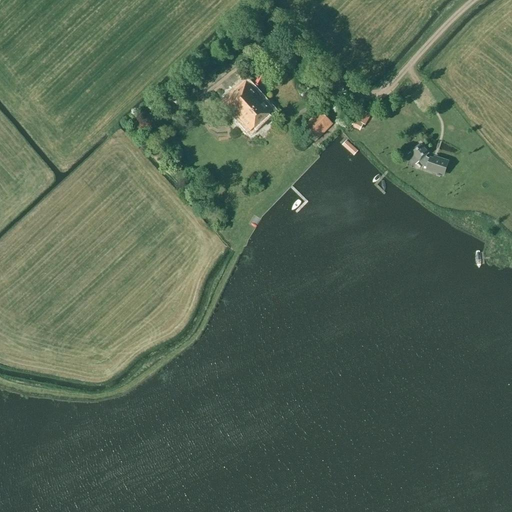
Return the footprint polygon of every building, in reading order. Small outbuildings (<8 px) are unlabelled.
[(251,131),(273,111),(264,102),(263,103),(257,97),(259,96),(246,82),(224,102),(251,131)] [(314,142),(332,124),(319,111),(301,129),(314,142)] [(371,116),(363,111),(358,122),(363,124),(365,126),(371,116)] [(359,130),(363,124),(358,122),(355,120),(351,126),(359,130)] [(427,158),(425,156),(428,154),(420,144),(407,155),(414,163),(413,164),(414,166),(419,162),(424,167),(428,168),(427,169),(442,174),(446,163),(437,160),(436,162),(431,160),(431,159),(427,158)]
